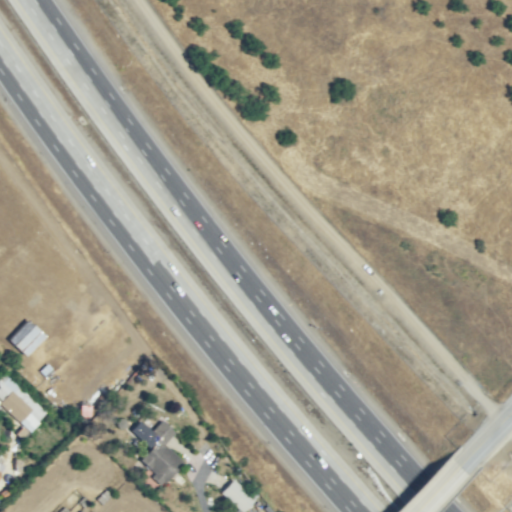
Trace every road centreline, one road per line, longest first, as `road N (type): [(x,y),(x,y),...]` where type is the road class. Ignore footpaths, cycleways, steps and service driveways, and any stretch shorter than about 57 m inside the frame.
road 1 (motorway): [(397,464),(213,245),(34,0)]
road 2 (residential): [(134,0),(171,56),(344,262),(504,421)]
road 3 (motorway): [(0,57),(113,214),(290,433)]
